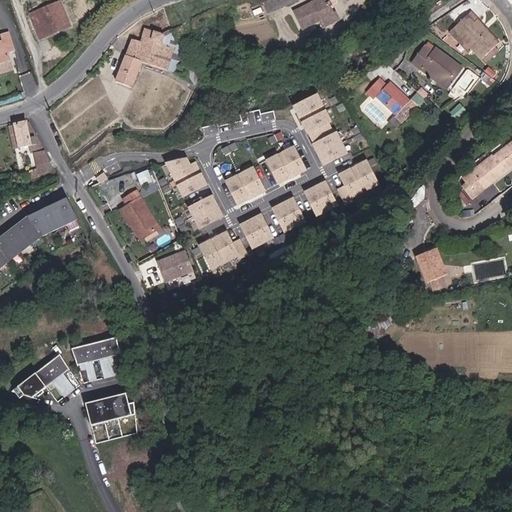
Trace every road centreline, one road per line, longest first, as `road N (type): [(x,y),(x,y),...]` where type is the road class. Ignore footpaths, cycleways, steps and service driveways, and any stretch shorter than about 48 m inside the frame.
road 1 (residential): [(188,511),(144,309),(80,185)]
road 2 (residential): [(511,201),(477,225),(454,226),(436,205),(433,185),(511,87)]
road 3 (residential): [(317,170),(289,122),(228,132),(203,147)]
road 4 (residential): [(203,147),(121,154),(80,185)]
road 5 (tertiary): [(135,0),(81,59),(40,89)]
